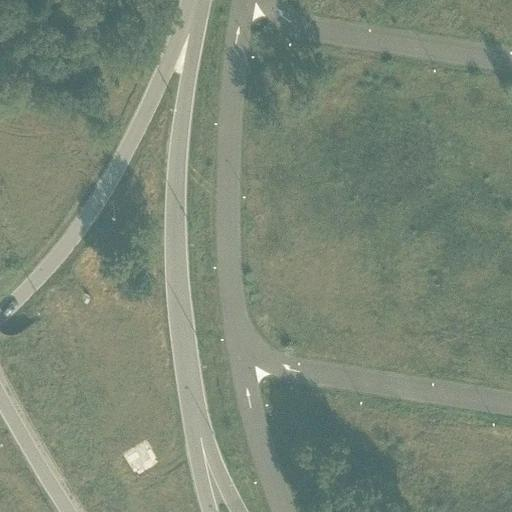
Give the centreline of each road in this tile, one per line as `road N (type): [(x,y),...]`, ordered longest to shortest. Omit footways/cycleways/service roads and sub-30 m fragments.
road 1 (secondary): [(190,410),(173,263),(198,0)]
road 2 (secondary): [(0,318),(48,272),(101,201),(197,0)]
road 3 (unclassified): [(239,364),(225,256),(226,140),(243,0)]
road 4 (unclassified): [(511,407),(239,364)]
road 5 (unclassified): [(511,65),(307,34),(252,0)]
road 6 (unclassified): [(282,511),(239,364)]
road 7 (secondary): [(0,386),(72,511)]
